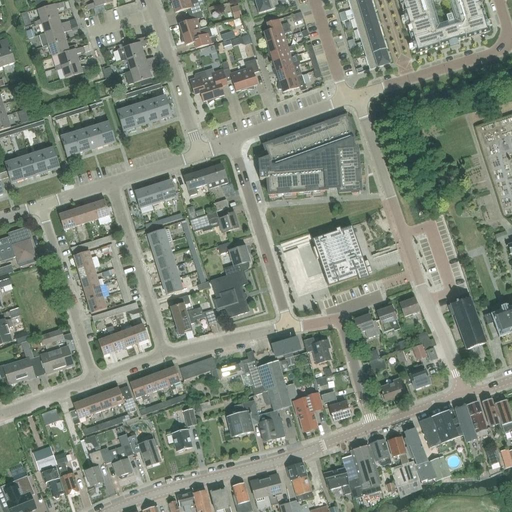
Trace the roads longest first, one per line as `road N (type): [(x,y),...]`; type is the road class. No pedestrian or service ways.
road 1 (residential): [(466,396),(420,288),(357,96)]
road 2 (tertiary): [(110,511),(372,426)]
road 3 (residential): [(357,96),(503,51),(509,39),(498,0)]
road 4 (residential): [(288,327),(230,142)]
road 5 (residential): [(93,379),(40,205)]
road 6 (residential): [(163,353),(110,182)]
road 7 (residential): [(199,153),(148,0)]
road 8 (residential): [(372,426),(342,325),(288,327)]
road 9 (residential): [(163,353),(288,327)]
road 10 (residential): [(230,142),(346,99)]
